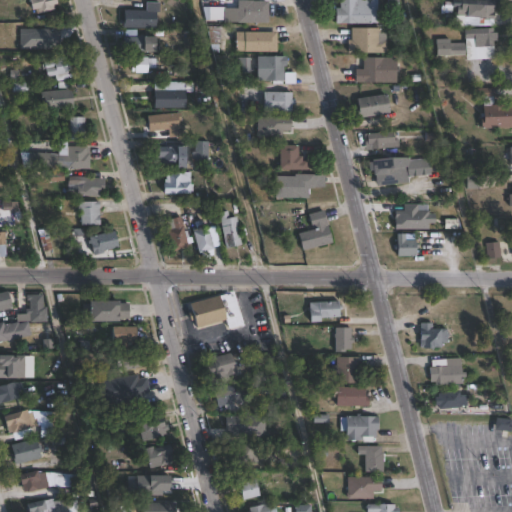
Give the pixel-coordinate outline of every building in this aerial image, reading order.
[(55,0),(57,3),(53,5),(55,9),(39,14),(38,9),(33,10),(29,0),(55,0)] [(253,0),(253,1),(269,1),(269,24),(246,24),(246,23),(225,22),(225,8),(238,8),(238,0),(253,0)] [(371,24),(336,24),(336,8),(340,8),(340,0),(378,0),(378,23),(371,23),(371,24)] [(476,0),(495,1),(494,11),(493,11),(493,20),(490,19),(490,26),(463,25),(464,16),(457,16),(457,0),(476,0)] [(156,29),(124,28),(124,10),(145,11),(145,2),(160,2),(160,13),(156,13),(156,29)] [(224,20),(209,20),(210,7),(224,7),(224,20)] [(220,27),(220,36),(221,36),(221,44),(220,44),(220,53),(212,53),(206,27),(220,27)] [(382,28),(382,41),(387,41),(387,53),(348,53),(348,40),(351,40),(352,28),(382,28)] [(494,28),(494,33),(498,33),(498,41),(494,41),(494,47),(475,47),(475,39),(464,39),(464,29),(494,28)] [(277,52),(235,52),(235,32),(277,33),(277,52)] [(449,35),(450,43),(465,43),(466,55),(450,56),(450,52),(438,54),(435,37),(449,35)] [(155,37),(155,53),(143,53),(143,52),(124,52),(124,37),(155,37)] [(284,82),(257,81),(257,56),(286,57),(286,67),(284,67),(284,82)] [(65,57),(66,63),(69,62),(70,69),(67,69),(68,73),(47,77),(46,71),(54,69),(54,68),(45,69),(44,62),(56,60),(56,59),(65,57)] [(148,57),(148,73),(135,73),(135,72),(131,72),(131,64),(135,64),(135,57),(148,57)] [(237,72),(248,72),(248,57),(237,57),(237,72)] [(397,83),(355,83),(355,70),(364,70),(364,58),(397,58),(397,83)] [(69,81),(70,90),(72,90),(73,109),(44,111),(43,102),(41,103),(41,92),(58,91),(57,82),(69,81)] [(494,88),(494,105),(502,105),(502,106),(511,106),(511,128),(481,129),(481,114),(484,114),(483,98),(475,98),(474,89),(494,88)] [(186,108),(154,109),(153,91),(186,91),(186,108)] [(291,94),(291,100),(294,100),(294,105),(291,105),(291,111),(277,111),(277,97),(275,97),(275,95),(277,95),(277,94),(291,94)] [(391,114),(359,119),(357,108),(358,108),(356,99),(387,94),(391,114)] [(171,114),(172,121),(178,120),(179,129),(149,131),(147,116),(171,114)] [(85,117),(84,140),(66,140),(67,132),(69,132),(69,117),(85,117)] [(291,117),(291,131),(282,131),(282,139),(257,139),(257,117),(291,117)] [(393,132),(394,140),(397,140),(398,147),(372,150),(371,144),(367,145),(366,135),(393,132)] [(90,148),(89,169),(59,168),(59,162),(58,162),(59,141),(67,141),(67,147),(90,148)] [(207,162),(194,162),(194,142),(214,142),(214,149),(211,149),(211,154),(208,154),(207,162)] [(298,146),(298,157),(302,157),(302,162),(307,162),(307,170),(279,170),(279,146),(298,146)] [(185,148),(185,170),(176,169),(176,166),(160,166),(159,158),(158,157),(158,147),(185,148)] [(57,154),(57,168),(28,166),(29,153),(57,154)] [(391,158),(393,167),(399,166),(399,167),(407,166),(409,183),(377,187),(376,175),(370,176),(368,163),(373,162),(372,160),(391,158)] [(190,194),(163,194),(163,180),(166,180),(166,175),(169,175),(169,174),(177,174),(177,172),(190,172),(190,194)] [(309,199),(275,199),(275,177),(295,177),(295,175),(314,175),(314,190),(309,190),(309,199)] [(501,188),(467,188),(466,176),(501,175),(501,188)] [(104,179),(103,193),(99,193),(99,198),(77,197),(78,185),(73,185),(74,177),(104,179)] [(99,202),(99,224),(80,225),(80,210),(78,210),(77,202),(99,202)] [(333,242),(302,249),(298,233),(313,229),(309,214),(325,210),(333,242)] [(228,211),(230,219),(237,217),(242,244),(225,248),(218,213),(228,211)] [(180,217),(184,231),(187,230),(189,237),(185,238),(188,246),(173,251),(164,221),(180,217)] [(213,248),(198,252),(192,231),(208,227),(213,248)] [(104,252),(93,254),(89,236),(114,230),(118,246),(103,250),(104,252)] [(405,233),(405,239),(416,239),(416,255),(397,256),(397,233),(405,233)] [(501,257),(487,259),(485,243),(499,241),(501,257)] [(0,291),(7,289),(12,307),(0,310),(0,291)] [(230,291),(231,296),(234,295),(243,324),(228,328),(225,319),(197,327),(190,303),(230,291)] [(44,295),(44,300),(43,300),(43,306),(47,306),(47,322),(29,322),(30,313),(25,313),(25,308),(29,308),(29,300),(26,300),(26,295),(44,295)] [(339,300),(339,304),(342,304),(342,309),(339,310),(340,318),(320,319),(320,322),(310,322),(309,302),(339,300)] [(120,302),(120,304),(130,304),(130,319),(120,319),(120,323),(91,323),(91,302),(120,302)] [(26,319),(30,333),(0,341),(0,320),(3,320),(5,325),(26,319)] [(432,322),(432,329),(447,329),(447,333),(448,333),(448,337),(447,337),(447,342),(441,342),(441,347),(434,347),(424,347),(424,346),(420,346),(420,322),(432,322)] [(129,344),(129,346),(118,346),(118,344),(112,344),(113,326),(136,326),(136,345),(129,344)] [(351,327),(351,337),(354,337),(354,342),(351,342),(351,349),(345,349),(345,351),(335,351),(335,337),(334,337),(334,334),(335,334),(335,327),(351,327)] [(231,352),(236,370),(208,378),(207,373),(204,374),(202,366),(206,365),(204,358),(215,355),(215,356),(231,352)] [(146,354),(149,364),(123,370),(122,368),(118,369),(116,359),(126,356),(126,359),(146,354)] [(364,383),(324,382),(324,371),(332,371),(332,365),(337,365),(337,356),(364,356),(364,383)] [(461,357),(462,372),(465,371),(466,381),(435,384),(434,380),(430,381),(429,366),(432,366),(431,360),(461,357)] [(138,374),(138,379),(146,377),(149,392),(140,394),(140,398),(103,404),(99,381),(138,374)] [(19,397),(1,402),(0,399),(0,385),(15,381),(19,397)] [(245,399),(218,406),(213,388),(240,381),(245,399)] [(365,387),(365,396),(369,396),(369,405),(337,405),(337,396),(333,396),(333,386),(365,387)] [(460,391),(460,395),(466,394),(467,404),(461,405),(461,407),(439,408),(439,404),(436,404),(435,396),(438,396),(438,392),(460,391)] [(28,409),(29,413),(34,412),(35,417),(37,417),(40,425),(13,433),(13,431),(9,432),(4,416),(28,409)] [(167,435),(143,441),(138,423),(150,420),(149,413),(161,410),(167,435)] [(360,414),(360,415),(378,415),(378,429),(376,429),(376,437),(373,437),(373,441),(361,441),(361,439),(345,439),(346,431),(340,431),(341,418),(346,418),(346,415),(356,416),(356,413),(360,414)] [(511,418),(511,425),(511,431),(494,429),(496,417),(511,418)] [(41,456),(15,464),(12,453),(14,452),(12,445),(36,438),(41,456)] [(261,460),(231,468),(226,448),(256,440),(261,460)] [(170,445),(173,454),(172,454),(175,462),(170,463),(157,466),(151,468),(145,448),(146,448),(154,446),(155,449),(170,445)] [(382,446),(382,452),(383,452),(383,471),(365,471),(365,454),(357,454),(357,446),(382,446)] [(38,470),(39,473),(45,471),(49,486),(28,492),(27,491),(24,492),(21,480),(22,480),(20,475),(38,470)] [(373,498),(346,498),(346,492),(347,492),(347,477),(381,477),(381,491),(373,491),(373,498)] [(255,478),(259,495),(242,499),(241,493),(240,493),(237,483),(255,478)] [(45,499),(46,503),(51,502),(52,507),(54,506),(55,511),(29,511),(27,504),(45,499)] [(69,511),(56,511),(54,501),(67,499),(69,511)] [(142,502),(141,511),(174,511),(175,502),(142,502)] [(270,511),(246,511),(250,510),(249,507),(269,503),(270,511)] [(366,511),(397,511),(398,503),(366,503),(366,511)]
